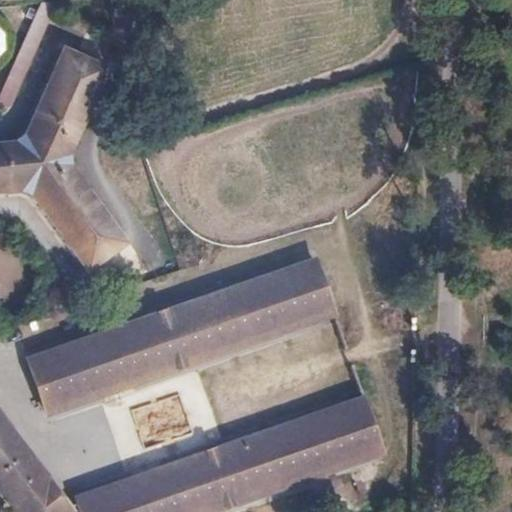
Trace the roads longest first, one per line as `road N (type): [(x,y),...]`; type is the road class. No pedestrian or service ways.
road 1 (residential): [(457,0),(442,511)]
road 2 (unknown): [(0,377),(74,475)]
